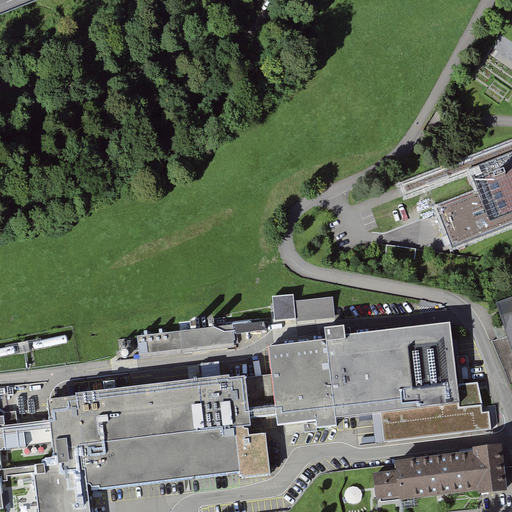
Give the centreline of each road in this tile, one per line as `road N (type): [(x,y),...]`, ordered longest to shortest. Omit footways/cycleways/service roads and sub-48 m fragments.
road 1 (unclassified): [(511,414),(458,305),(312,274),(295,263),(287,233),(302,205),(389,161),(410,141),(488,0)]
road 2 (unclassified): [(273,0),(247,37),(215,55),(156,64),(111,84),(0,86)]
